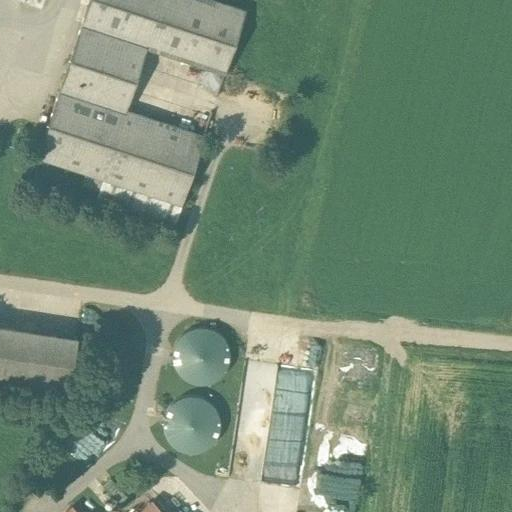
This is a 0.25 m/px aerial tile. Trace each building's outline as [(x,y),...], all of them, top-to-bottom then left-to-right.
[(247,12),(211,0),(90,0),(39,155),(105,177),(184,203),(206,138),(127,111),(148,47),(227,73),(247,12)] [(281,119),(286,100),(256,91),(250,111),(281,119)] [(184,203),(105,177),(98,196),(177,223),(184,203)] [(216,387),(236,340),(194,322),(174,369),(216,387)] [(75,338),(0,325),(0,374),(67,386),(75,338)] [(375,364),(375,349),(342,351),(343,365),(375,364)] [(220,399),(173,395),(168,447),(215,451),(220,399)] [(290,410),(272,407),(262,479),(295,484),(305,419),(289,416),(290,410)] [(108,446),(111,431),(81,425),(78,440),(108,446)]
